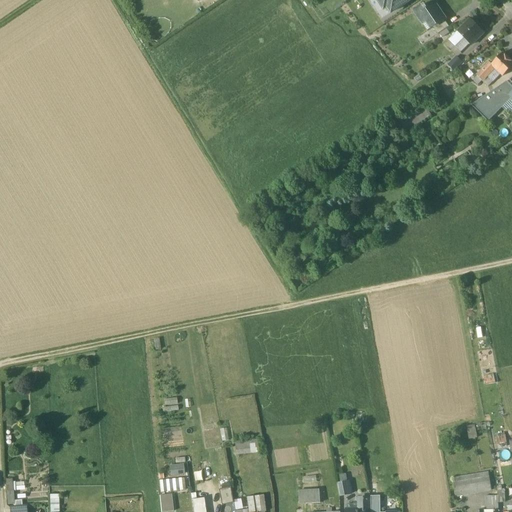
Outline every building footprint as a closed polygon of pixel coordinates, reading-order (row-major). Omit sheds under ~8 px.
[(391,13),(410,0),(378,0),(384,8),(387,6),(391,13)] [(434,1),(425,7),(423,4),(413,11),(422,24),(428,21),(432,27),(443,20),(445,18),(434,1)] [(443,20),(432,27),(437,35),(448,27),(443,20)] [(484,33),(470,20),(458,32),(464,37),(472,45),(484,33)] [(458,32),(450,41),(456,46),(464,37),(458,32)] [(511,66),(511,61),(503,53),(490,63),(477,76),(482,81),(495,69),(503,76),(511,66)] [(457,57),(449,65),(454,70),(462,62),(457,57)] [(477,76),(473,80),(478,85),(482,81),(477,76)] [(494,81),(489,78),(484,83),(488,87),(494,81)] [(511,87),(507,82),(471,105),(487,122),(511,98),(509,95),(511,92),(511,87)] [(475,95),(468,100),(470,104),(477,99),(475,95)] [(446,105),(441,98),(431,105),(435,112),(446,105)] [(421,102),(394,120),(403,133),(430,116),(421,102)] [(494,375),(484,377),(485,385),(495,383),(494,375)] [(181,404),(169,405),(169,417),(182,416),(181,404)] [(227,440),(225,428),(219,429),(221,441),(227,440)] [(480,431),(472,432),(473,440),(481,439),(480,431)] [(505,434),(495,436),(497,444),(507,442),(505,434)] [(256,440),(234,443),(236,455),(258,452),(256,440)] [(189,471),(176,471),(176,482),(189,481),(189,471)] [(489,473),(453,479),(456,497),(492,491),(489,473)] [(349,482),(337,484),(339,496),(351,494),(349,482)] [(221,489),(218,490),(221,506),(233,503),(230,488),(221,489)] [(319,490),(298,491),(299,504),(320,503),(319,490)] [(171,495),(159,496),(160,511),(169,511),(173,511),(171,495)] [(498,496),(485,496),(485,510),(493,510),(498,510),(498,503),(498,496)] [(204,511),(203,498),(191,500),(193,511),(204,511)] [(233,499),(234,509),(242,508),(241,498),(233,499)] [(359,510),(346,510),(346,511),(363,511),(364,504),(367,504),(367,498),(359,498),(359,510)]
